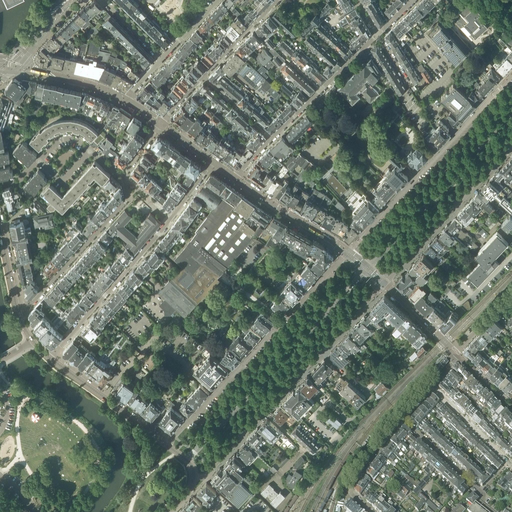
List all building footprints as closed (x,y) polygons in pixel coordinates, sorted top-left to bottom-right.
[(0,0),(0,9),(12,4),(18,1),(17,0),(0,0)] [(89,3),(99,13),(103,8),(98,3),(94,0),(93,0),(92,1),(91,0),(89,3)] [(127,0),(122,6),(126,10),(135,1),(133,0),(130,0),(127,0)] [(229,8),(230,9),(231,10),(238,3),(236,2),(234,0),(223,0),(222,1),(229,8)] [(256,0),(255,1),(264,10),(267,7),(261,1),(260,3),(257,0),(256,0)] [(338,5),(341,9),(343,7),(351,3),(349,0),(345,0),(340,3),(338,5)] [(365,5),(367,9),(374,5),(373,3),(376,1),(374,0),(373,0),(365,5)] [(402,6),(396,0),(394,2),(393,2),(392,2),(393,3),(399,9),(401,6),(402,6)] [(422,0),(421,1),(430,10),(432,8),(431,7),(435,3),(434,3),(431,0),(422,0)] [(484,20),(485,19),(474,7),(473,8),(466,0),(457,8),(459,9),(450,17),(472,40),(474,38),(475,38),(488,27),(485,24),(487,23),(484,20)] [(126,10),(130,14),(137,7),(139,5),(136,2),(135,1),(126,10)] [(220,4),(226,11),(229,8),(222,1),(220,4)] [(253,6),(261,14),(264,10),(255,1),(254,3),(257,6),(256,7),(254,5),(253,6)] [(416,6),(425,15),(430,10),(421,1),(419,3),(420,3),(416,6)] [(83,7),(93,17),(95,16),(98,19),(101,16),(99,13),(89,3),(87,5),(86,4),(83,7)] [(328,3),(324,7),(329,11),(331,8),(333,10),(334,9),(328,3)] [(343,7),(341,9),(342,11),(343,13),(346,12),(354,7),(351,3),(343,7)] [(367,9),(370,14),(380,8),(379,6),(377,3),(374,5),(367,9)] [(399,9),(393,3),(391,5),(390,4),(389,5),(395,12),(396,11),(396,12),(399,9)] [(216,8),(222,14),(224,12),(226,14),(228,13),(226,11),(220,4),(216,8)] [(252,11),(257,16),(258,17),(261,14),(253,6),(254,5),(253,4),(251,6),(254,9),(252,11)] [(395,12),(389,5),(388,6),(389,7),(387,9),(393,14),(395,12)] [(420,19),(420,18),(423,15),(424,16),(425,15),(416,6),(412,10),(415,13),(416,12),(418,15),(417,15),(420,19)] [(78,11),(88,21),(89,21),(91,18),(93,17),(83,7),(82,9),(81,8),(78,11)] [(130,14),(134,18),(142,11),(140,8),(139,9),(137,7),(130,14)] [(324,7),(321,11),(327,17),(330,13),(329,11),(324,7)] [(216,22),(216,21),(222,15),(222,14),(216,8),(210,15),(216,22)] [(248,13),(254,19),(257,16),(252,11),(251,10),(249,8),(246,12),(247,13),(248,13)] [(370,14),(373,18),(382,12),(380,8),(370,14)] [(393,14),(387,9),(386,8),(385,9),(386,10),(384,11),(386,14),(389,18),(393,14)] [(343,26),(346,24),(360,16),(360,15),(359,15),(355,9),(345,15),(339,19),(343,26)] [(408,13),(416,21),(417,19),(421,23),(423,21),(420,18),(420,19),(417,15),(418,15),(416,12),(415,13),(412,10),(408,13)] [(73,17),(85,29),(90,23),(88,21),(78,11),(77,12),(75,14),(74,14),(73,15),(73,16),(73,17)] [(134,18),(139,23),(146,16),(142,11),(134,18)] [(321,11),(317,15),(323,21),(326,18),(327,17),(321,11)] [(383,15),(385,14),(383,11),(382,12),(373,18),(376,22),(383,18),(384,17),(383,15)] [(235,14),(247,26),(248,25),(254,19),(248,13),(243,19),(241,17),(242,16),(238,12),(235,14)] [(273,21),(275,22),(280,16),(276,12),(272,17),(271,18),(272,19),(273,18),(274,19),(273,21)] [(408,13),(405,17),(417,30),(420,28),(417,23),(416,21),(408,13)] [(437,13),(437,14),(435,15),(427,23),(430,27),(431,27),(430,27),(432,25),(433,25),(435,23),(438,19),(439,19),(441,17),(437,13)] [(139,23),(143,27),(150,20),(151,18),(147,14),(146,16),(139,23)] [(234,19),(244,29),(247,26),(235,14),(234,15),(236,17),(234,19)] [(310,20),(311,21),(315,25),(317,24),(318,25),(320,23),(319,22),(320,22),(319,21),(320,20),(322,21),(323,21),(317,15),(316,14),(310,20)] [(207,18),(215,26),(216,25),(218,27),(219,26),(220,25),(218,23),(216,21),(216,22),(210,15),(207,18)] [(107,28),(108,27),(115,20),(110,16),(106,20),(104,21),(102,23),(107,28)] [(269,16),(264,22),(272,31),(271,31),(274,34),(280,28),(276,24),(275,23),(275,22),(273,21),(272,19),(271,18),(269,16)] [(275,22),(275,23),(276,24),(278,22),(279,24),(278,25),(279,26),(280,25),(284,21),(285,20),(280,16),(275,22)] [(350,24),(351,27),(362,20),(360,16),(346,24),(347,26),(350,24)] [(68,21),(77,31),(80,28),(85,33),(84,33),(86,34),(88,32),(85,29),(73,17),(71,19),(70,18),(69,18),(68,20),(68,21)] [(417,30),(405,17),(401,20),(409,29),(411,27),(416,32),(417,30)] [(216,29),(217,28),(215,26),(207,18),(204,21),(210,27),(212,26),(214,28),(214,27),(216,29)] [(383,18),(376,22),(378,27),(380,27),(385,22),(387,20),(386,18),(384,19),(383,18)] [(143,27),(147,31),(156,22),(153,19),(151,21),(150,20),(143,27)] [(233,25),(241,33),(244,29),(234,19),(230,23),(233,25)] [(108,27),(112,32),(119,24),(115,20),(108,27)] [(289,24),(285,20),(284,21),(280,25),(284,28),(282,29),(283,30),(284,29),(289,24)] [(355,26),(357,29),(365,24),(362,20),(351,27),(350,28),(351,29),(353,28),(355,26)] [(397,24),(410,38),(412,36),(407,31),(409,29),(401,20),(397,24)] [(63,26),(72,35),(77,31),(68,21),(66,23),(65,23),(63,24),(63,25),(64,25),(63,26)] [(156,22),(147,31),(149,33),(151,35),(159,27),(157,24),(158,23),(157,21),(156,22)] [(204,21),(202,24),(209,32),(212,29),(210,27),(204,21)] [(307,25),(311,29),(313,31),(314,29),(313,28),(315,25),(311,21),(307,25)] [(264,22),(259,27),(266,36),(271,31),(272,31),(264,22)] [(450,36),(438,23),(438,22),(427,32),(440,46),(439,46),(440,46),(441,45),(444,48),(442,49),(443,50),(443,49),(455,63),(466,53),(454,40),(454,39),(453,39),(450,36),(451,36),(450,36)] [(320,23),(318,25),(315,29),(318,32),(325,25),(323,23),(322,25),(320,23)] [(111,32),(116,37),(123,29),(124,29),(119,24),(112,32),(111,32)] [(202,24),(199,27),(205,33),(206,32),(209,34),(208,36),(209,37),(212,34),(209,32),(202,24)] [(293,28),(289,24),(284,29),(288,32),(286,33),(287,34),(289,33),(293,28)] [(362,31),(364,30),(367,28),(365,24),(357,29),(354,30),(355,32),(358,30),(359,33),(362,31)] [(399,38),(401,42),(403,44),(410,38),(397,24),(393,28),(397,35),(398,36),(399,38)] [(221,32),(217,28),(216,29),(216,30),(219,33),(230,44),(234,39),(226,32),(223,29),(220,25),(219,26),(223,31),(221,32)] [(226,32),(234,39),(241,33),(233,25),(227,31),(226,32)] [(303,29),(308,33),(309,34),(310,33),(309,32),(311,29),(307,25),(303,29)] [(325,25),(318,32),(321,34),(326,28),(324,27),(326,26),(325,25)] [(59,31),(67,39),(68,40),(72,35),(63,26),(61,28),(61,27),(60,27),(59,29),(59,30),(59,31)] [(101,34),(98,30),(97,29),(94,26),(89,32),(94,36),(97,34),(101,38),(103,36),(103,35),(101,34)] [(151,35),(155,39),(162,32),(160,29),(161,28),(160,26),(159,27),(151,35)] [(205,33),(199,27),(196,30),(203,37),(204,38),(205,39),(206,40),(207,39),(208,38),(204,34),(205,33)] [(263,35),(266,39),(267,38),(268,38),(266,36),(259,27),(255,30),(261,37),(263,35)] [(297,32),(293,28),(289,33),(292,36),(290,37),(291,38),(293,37),(297,32)] [(326,28),(321,34),(323,37),(330,29),(329,28),(328,30),(326,28)] [(364,31),(369,37),(372,35),(367,28),(364,30),(365,31),(365,32),(364,31)] [(397,35),(393,28),(385,35),(385,37),(387,41),(394,37),(393,35),(395,34),(396,36),(397,35)] [(126,31),(124,29),(123,29),(116,37),(115,38),(112,40),(114,42),(116,39),(119,42),(120,41),(127,33),(128,33),(127,32),(126,31)] [(305,37),(306,38),(307,37),(305,36),(308,33),(303,29),(300,33),(304,37),(305,37)] [(330,29),(323,37),(326,40),(333,32),(330,29)] [(193,33),(200,40),(202,41),(202,42),(204,40),(203,40),(205,39),(204,38),(203,37),(196,30),(193,33)] [(53,35),(63,44),(67,39),(59,31),(57,32),(56,32),(54,33),(54,34),(55,35),(54,35),(53,35)] [(155,39),(159,43),(166,36),(168,35),(164,31),(162,32),(155,39)] [(364,31),(360,35),(366,40),(369,37),(364,31)] [(249,37),(257,45),(259,47),(263,43),(261,41),(257,36),(253,32),(249,37)] [(333,32),(326,40),(329,42),(336,35),(333,32)] [(123,46),(124,45),(132,37),(128,33),(127,33),(120,41),(121,42),(120,43),(123,46)] [(190,36),(199,44),(202,47),(203,46),(200,43),(202,41),(200,40),(193,33),(190,36)] [(219,37),(217,39),(226,48),(230,44),(219,33),(217,35),(218,36),(219,37)] [(48,64),(62,67),(65,54),(56,52),(56,55),(53,54),(53,53),(53,52),(52,52),(57,47),(58,48),(60,46),(60,47),(61,46),(65,49),(66,50),(66,47),(63,44),(53,35),(42,46),(50,54),(48,64)] [(305,45),(307,44),(306,43),(312,37),(309,35),(307,37),(306,38),(305,39),(304,40),(303,40),(302,42),(305,45)] [(336,35),(329,42),(332,44),(337,38),(338,37),(336,35)] [(360,35),(357,37),(363,43),(366,40),(360,35)] [(166,36),(159,43),(164,48),(171,40),(168,37),(168,38),(166,36)] [(188,39),(186,41),(195,49),(199,44),(190,36),(188,39)] [(387,41),(389,44),(399,38),(398,36),(395,38),(394,37),(387,41)] [(127,50),(129,49),(136,41),(132,37),(124,45),(125,46),(125,47),(127,50)] [(249,37),(245,41),(253,49),(257,45),(249,37)] [(307,44),(309,46),(315,40),(312,37),(306,43),(307,44)] [(337,38),(332,44),(335,47),(340,41),(341,40),(338,37),(337,38)] [(347,38),(351,41),(358,48),(361,46),(355,40),(352,37),(350,40),(348,37),(347,38)] [(357,37),(355,40),(361,46),(363,43),(357,37)] [(215,42),(212,44),(221,53),(226,48),(217,39),(216,38),(213,41),(215,42)] [(269,50),(276,57),(279,54),(274,49),(276,47),(274,45),(268,38),(267,38),(266,39),(264,39),(264,40),(271,48),(269,50)] [(278,45),(281,48),(284,45),(289,39),(287,38),(284,41),(284,40),(283,40),(280,42),(278,45)] [(389,44),(392,48),(401,42),(399,38),(389,44)] [(81,72),(93,75),(99,51),(106,52),(110,54),(116,57),(117,55),(111,52),(111,53),(109,53),(109,52),(99,49),(101,42),(90,39),(88,42),(87,44),(86,48),(87,48),(81,72)] [(281,48),(284,50),(289,45),(292,42),(290,40),(289,39),(284,45),(281,48)] [(310,50),(311,49),(318,43),(315,40),(309,46),(308,48),(309,49),(310,50)] [(340,41),(335,47),(338,50),(343,44),(344,43),(341,40),(340,41)] [(132,54),(133,53),(140,46),(138,43),(136,41),(129,49),(130,50),(129,52),(132,54)] [(185,42),(183,45),(190,51),(192,49),(193,50),(195,49),(186,41),(185,42)] [(245,41),(240,45),(249,53),(253,49),(245,41)] [(351,41),(349,43),(350,44),(349,45),(355,51),(358,48),(351,41)] [(62,67),(69,69),(71,56),(74,45),(73,44),(70,42),(69,44),(66,47),(66,50),(65,54),(62,67)] [(284,50),(286,53),(294,45),(293,44),(293,43),(292,42),(289,45),(284,50)] [(392,48),(393,51),(403,45),(403,44),(401,42),(392,48)] [(314,52),(315,51),(321,45),(318,43),(311,49),(312,50),(312,51),(314,52)] [(211,46),(209,48),(218,56),(221,53),(212,44),(211,45),(211,46)] [(345,45),(343,44),(338,50),(341,53),(346,47),(347,45),(346,44),(345,45)] [(69,69),(75,70),(79,52),(80,46),(74,45),(71,56),(69,69)] [(180,47),(179,49),(187,57),(189,55),(188,54),(190,51),(183,45),(181,47),(180,47)] [(261,74),(263,76),(266,78),(267,77),(271,73),(267,70),(273,64),(270,60),(272,58),(264,49),(264,50),(263,51),(255,59),(249,53),(240,45),(236,49),(235,50),(236,52),(251,65),(256,69),(261,74)] [(286,53),(289,56),(294,50),(293,49),(296,47),(294,45),(286,53)] [(317,55),(324,48),(321,45),(315,51),(316,52),(315,53),(317,55)] [(341,53),(343,55),(349,49),(350,48),(347,45),(346,47),(341,53)] [(369,55),(370,57),(380,49),(378,45),(376,45),(367,53),(369,55)] [(393,51),(396,55),(405,48),(403,45),(393,51)] [(35,57),(36,58),(50,54),(42,46),(40,49),(37,52),(36,53),(36,54),(36,55),(35,55),(35,56),(35,57)] [(75,70),(81,72),(87,48),(86,48),(80,46),(79,52),(75,70)] [(133,53),(138,57),(145,50),(140,46),(133,53)] [(289,56),(293,59),(300,50),(297,47),(294,50),(289,56)] [(218,56),(209,48),(207,49),(206,51),(208,52),(215,59),(218,56)] [(319,58),(321,56),(326,50),(324,48),(317,55),(318,56),(318,57),(319,58)] [(349,49),(343,55),(347,59),(354,52),(350,48),(349,49)] [(405,48),(396,55),(397,57),(398,58),(404,53),(407,52),(407,51),(405,48)] [(501,50),(505,54),(507,56),(511,61),(511,50),(509,53),(503,48),(501,50)] [(178,51),(175,53),(183,60),(185,57),(186,58),(187,57),(179,49),(177,50),(178,51)] [(370,57),(371,58),(371,59),(374,56),(375,58),(382,52),(380,49),(370,57)] [(137,60),(140,63),(149,54),(145,50),(138,57),(137,58),(138,60),(137,60)] [(293,59),(296,62),(303,53),(300,50),(293,59)] [(321,56),(324,59),(329,53),(326,50),(321,56)] [(97,76),(99,77),(110,54),(106,52),(99,51),(93,75),(94,75),(97,76)] [(398,58),(400,61),(407,57),(405,55),(408,53),(407,51),(407,52),(404,53),(398,58)] [(208,52),(203,57),(211,64),(215,59),(208,52)] [(223,66),(222,67),(227,71),(227,72),(231,76),(232,75),(234,73),(235,72),(236,71),(241,75),(251,65),(236,52),(235,54),(234,54),(233,55),(233,56),(231,57),(229,58),(229,59),(229,60),(228,60),(227,61),(227,62),(225,63),(224,64),(223,65),(223,66)] [(382,52),(375,58),(372,60),(375,64),(378,62),(385,56),(382,52)] [(171,57),(180,65),(183,69),(185,67),(186,66),(187,64),(183,60),(175,53),(173,56),(171,57)] [(296,62),(299,64),(307,56),(306,56),(303,53),(296,62)] [(328,63),(327,65),(328,66),(335,58),(329,53),(324,59),(328,63)] [(41,63),(48,64),(50,54),(36,58),(36,59),(36,60),(37,61),(38,62),(39,62),(41,63)] [(99,77),(111,82),(122,60),(116,57),(110,54),(99,77)] [(149,54),(140,63),(145,68),(154,59),(149,54)] [(502,60),(501,62),(508,69),(511,65),(511,61),(507,56),(505,54),(503,56),(504,57),(502,59),(502,60)] [(203,58),(199,61),(207,68),(211,64),(203,57),(202,56),(202,57),(203,58)] [(299,64),(302,67),(309,59),(307,56),(299,64)] [(387,60),(385,56),(378,62),(380,65),(387,60)] [(407,57),(400,61),(402,64),(411,58),(410,56),(407,58),(407,57)] [(168,61),(175,68),(176,69),(180,65),(171,57),(170,59),(168,61)] [(279,70),(280,69),(283,66),(282,64),(279,61),(276,57),(273,60),(278,66),(273,70),(276,74),(278,72),(279,70)] [(328,66),(334,71),(335,71),(334,71),(341,65),(342,65),(342,64),(341,64),(338,61),(335,58),(328,66)] [(371,58),(366,63),(370,67),(371,66),(373,68),(372,69),(377,76),(381,72),(380,71),(377,67),(375,64),(372,60),(371,59),(371,58)] [(402,64),(404,68),(411,63),(410,62),(413,60),(412,58),(411,58),(402,64)] [(302,67),(305,70),(313,62),(309,59),(302,67)] [(111,82),(117,85),(127,64),(127,63),(125,61),(122,60),(111,82)] [(198,60),(193,65),(202,73),(207,68),(199,61),(198,60)] [(379,67),(377,67),(380,71),(389,64),(387,60),(380,65),(381,67),(379,68),(379,67)] [(508,69),(501,62),(500,63),(497,60),(493,64),(492,65),(503,75),(508,69)] [(165,64),(164,66),(172,73),(174,72),(173,71),(175,68),(168,61),(165,64)] [(280,69),(283,72),(289,66),(284,61),(284,62),(282,64),(283,66),(280,69)] [(305,70),(308,73),(316,64),(313,62),(305,70)] [(349,77),(350,77),(359,88),(361,90),(360,91),(369,100),(367,102),(369,103),(378,94),(381,91),(380,89),(381,89),(376,84),(375,85),(374,84),(373,85),(370,81),(368,83),(367,83),(366,85),(364,83),(369,78),(373,82),(378,76),(377,76),(372,69),(370,67),(366,63),(365,63),(354,73),(354,72),(349,77)] [(127,64),(117,85),(119,86),(126,89),(128,87),(130,85),(132,83),(137,77),(140,74),(127,64)] [(187,69),(188,70),(197,78),(202,73),(193,65),(193,64),(188,68),(187,69)] [(308,73),(311,76),(319,67),(316,64),(308,73)] [(322,70),(325,73),(329,77),(329,76),(334,71),(334,72),(334,71),(328,66),(327,65),(327,64),(322,70)] [(380,71),(381,72),(382,75),(385,73),(392,67),(389,64),(380,71)] [(425,70),(421,64),(416,67),(417,68),(419,72),(421,75),(423,78),(420,80),(423,85),(427,82),(427,83),(432,80),(425,69),(425,70)] [(227,71),(222,67),(221,66),(220,65),(216,69),(224,76),(225,75),(226,74),(227,72),(227,71)] [(251,65),(241,75),(246,80),(256,69),(251,65)] [(406,71),(408,74),(417,68),(416,67),(415,65),(413,67),(406,71)] [(162,67),(160,70),(167,77),(170,74),(171,75),(172,73),(164,66),(162,67)] [(281,75),(284,77),(292,69),(289,66),(283,72),(281,75)] [(311,76),(314,78),(320,72),(318,70),(320,68),(319,67),(311,76)] [(392,67),(385,73),(386,75),(383,77),(385,79),(394,71),(392,67)] [(408,74),(410,78),(419,72),(417,68),(408,74)] [(490,70),(487,74),(496,82),(497,82),(499,79),(501,77),(498,75),(499,75),(491,68),(489,70),(490,70)] [(186,74),(184,76),(192,84),(197,78),(188,70),(187,69),(184,72),(186,74)] [(216,69),(213,73),(220,80),(224,76),(216,69)] [(256,69),(246,80),(251,84),(261,74),(256,69)] [(292,69),(284,77),(287,80),(295,72),(292,69)] [(158,72),(156,74),(165,82),(166,80),(168,78),(167,77),(160,70),(158,72)] [(314,78),(317,81),(325,73),(322,70),(320,72),(314,78)] [(394,71),(385,79),(386,80),(388,78),(389,80),(397,75),(394,71)] [(480,76),(483,79),(492,87),(496,82),(487,74),(484,71),(480,76)] [(295,72),(287,80),(289,82),(290,80),(291,81),(291,80),(293,81),(298,75),(295,72)] [(410,78),(412,81),(419,77),(418,75),(420,74),(420,75),(421,75),(419,72),(410,78)] [(211,79),(216,84),(220,80),(213,73),(209,77),(211,79)] [(325,73),(317,81),(321,84),(321,85),(321,84),(324,82),(325,81),(327,78),(329,77),(325,73)] [(152,79),(154,81),(158,85),(159,86),(161,84),(162,85),(164,82),(165,82),(156,74),(153,77),(152,79)] [(261,74),(251,84),(256,88),(257,88),(259,86),(263,81),(261,79),(263,76),(261,74)] [(216,84),(219,87),(228,78),(225,75),(224,76),(220,80),(216,84)] [(298,75),(293,81),(296,84),(302,78),(298,75)] [(389,80),(387,82),(390,86),(392,84),(399,79),(397,75),(389,80)] [(414,84),(420,80),(423,78),(421,75),(420,75),(420,76),(421,77),(419,78),(419,77),(412,81),(414,84)] [(184,76),(180,80),(188,88),(188,87),(189,86),(189,87),(189,86),(190,85),(191,85),(192,84),(184,76)] [(266,78),(263,76),(261,79),(263,81),(259,86),(257,89),(259,90),(260,89),(263,92),(262,93),(263,94),(265,92),(267,90),(275,97),(273,99),(275,100),(279,96),(280,95),(282,93),(272,84),(269,81),(266,78)] [(355,92),(359,88),(350,77),(339,88),(344,93),(342,95),(345,98),(347,96),(353,102),(358,96),(355,92)] [(219,87),(222,89),(230,80),(228,78),(219,87)] [(294,86),(295,87),(297,85),(299,87),(305,81),(302,78),(296,84),(294,86)] [(12,80),(10,82),(24,94),(26,91),(30,94),(31,94),(34,93),(36,83),(29,81),(23,80),(23,81),(22,82),(19,82),(16,79),(15,79),(12,79),(12,80)] [(179,79),(175,83),(184,92),(185,91),(186,90),(186,89),(187,89),(188,88),(180,80),(179,79)] [(399,79),(392,84),(394,88),(402,83),(399,79)] [(483,79),(478,83),(487,92),(492,87),(483,79)] [(234,83),(230,80),(222,89),(226,92),(234,83)] [(307,98),(303,95),(302,93),(295,87),(294,86),(292,84),(289,82),(287,80),(284,83),(283,83),(283,84),(284,85),(303,102),(304,101),(305,101),(307,99),(306,99),(307,98)] [(142,99),(144,100),(154,89),(158,85),(154,81),(152,83),(149,81),(144,87),(141,91),(138,94),(137,94),(137,97),(138,97),(139,97),(142,99)] [(168,85),(180,96),(181,95),(182,94),(184,92),(175,83),(172,81),(170,83),(173,86),(171,88),(168,85)] [(302,90),(308,84),(305,81),(299,87),(302,90)] [(9,98),(19,104),(24,97),(22,96),(24,94),(10,82),(9,84),(7,86),(6,88),(5,88),(6,88),(5,89),(6,91),(6,92),(12,96),(11,99),(9,98)] [(35,116),(39,112),(45,84),(38,83),(38,84),(35,98),(35,101),(34,104),(32,113),(35,116)] [(203,94),(204,93),(208,88),(203,83),(198,89),(203,94)] [(226,92),(229,95),(234,88),(237,85),(234,83),(226,92)] [(402,83),(394,88),(392,89),(395,93),(404,87),(402,83)] [(487,92),(478,83),(474,89),(481,98),(482,97),(483,97),(485,95),(485,94),(487,92)] [(47,105),(48,103),(51,86),(46,85),(45,84),(39,112),(44,107),(47,105)] [(294,98),(291,101),(298,107),(303,102),(284,85),(283,84),(280,87),(293,98),(294,98)] [(303,95),(307,98),(314,91),(314,89),(308,84),(302,90),(303,91),(302,93),(303,95)] [(440,99),(452,109),(462,119),(476,104),(467,96),(457,87),(454,84),(447,91),(447,90),(446,91),(446,92),(440,99)] [(164,89),(169,94),(176,100),(180,96),(168,85),(165,88),(164,89)] [(229,95),(231,97),(240,88),(237,85),(234,88),(229,95)] [(52,103),(54,103),(57,87),(56,87),(51,86),(48,103),(52,104),(52,103)] [(338,90),(337,90),(334,86),(325,94),(329,98),(332,95),(333,96),(335,93),(337,90),(338,90)] [(54,103),(60,105),(64,88),(59,87),(57,87),(54,103)] [(240,88),(231,97),(235,100),(240,93),(242,91),(240,90),(241,89),(241,88),(240,87),(240,88)] [(404,87),(395,93),(396,95),(398,94),(399,96),(406,90),(404,87)] [(59,108),(65,109),(69,90),(64,88),(60,105),(59,108)] [(144,100),(150,104),(162,91),(159,88),(156,91),(154,89),(144,100)] [(470,93),(467,96),(476,104),(481,99),(469,88),(467,91),(470,93)] [(150,104),(155,108),(169,94),(164,89),(162,91),(150,104)] [(192,95),(200,102),(203,98),(202,97),(203,96),(202,95),(203,94),(198,89),(192,95)] [(65,109),(72,111),(76,91),(72,90),(71,90),(69,90),(65,109)] [(72,111),(76,112),(79,105),(82,93),(81,92),(80,92),(76,91),(72,111)] [(209,97),(210,99),(215,93),(211,91),(207,96),(204,99),(207,101),(208,100),(207,99),(209,97)] [(81,113),(90,94),(86,93),(85,93),(79,105),(76,112),(81,113)] [(209,103),(210,104),(211,103),(211,104),(218,96),(215,93),(210,99),(212,100),(209,103)] [(237,103),(238,103),(243,97),(245,94),(244,93),(242,95),(240,93),(235,100),(237,103)] [(238,103),(240,105),(248,97),(247,96),(248,95),(246,93),(245,94),(243,97),(238,103)] [(91,109),(96,97),(90,94),(81,113),(87,116),(91,109)] [(169,94),(155,108),(156,108),(158,109),(158,110),(159,110),(160,110),(160,111),(162,112),(163,112),(163,113),(164,113),(164,112),(165,112),(167,110),(167,109),(169,107),(170,107),(170,106),(172,105),(172,104),(173,104),(175,101),(176,100),(176,101),(176,100),(169,94)] [(0,102),(14,107),(15,107),(16,107),(19,104),(9,98),(4,95),(3,96),(2,96),(1,99),(0,99),(0,102)] [(197,108),(201,111),(201,110),(203,108),(200,106),(202,104),(200,102),(192,95),(190,98),(188,100),(191,104),(193,102),(196,105),(196,106),(196,107),(197,108)] [(215,107),(217,104),(221,99),(218,96),(211,104),(211,103),(210,104),(209,105),(210,106),(212,104),(215,107)] [(243,108),(249,102),(247,101),(251,97),(249,96),(248,97),(240,105),(243,108)] [(91,117),(92,115),(100,99),(96,97),(91,109),(88,115),(91,117)] [(243,108),(246,110),(252,105),(250,103),(255,99),(253,97),(249,102),(243,108)] [(320,107),(325,101),(321,98),(316,104),(320,107)] [(92,115),(95,117),(103,101),(100,99),(92,115)] [(216,108),(218,110),(225,102),(221,99),(217,104),(215,107),(216,108)] [(196,116),(197,116),(201,111),(197,108),(196,107),(196,106),(196,105),(193,102),(191,104),(188,100),(187,100),(187,101),(186,101),(184,104),(187,107),(191,111),(193,112),(194,113),(195,114),(194,115),(196,116)] [(94,119),(98,120),(107,102),(103,101),(95,117),(94,119)] [(248,112),(249,113),(258,102),(257,101),(253,105),(252,105),(246,110),(248,112)] [(287,101),(286,102),(292,109),(291,109),(293,112),(298,107),(291,101),(289,103),(287,101)] [(0,109),(11,113),(12,110),(13,110),(14,107),(0,102),(0,109)] [(102,122),(102,121),(110,104),(107,102),(98,120),(102,122)] [(214,114),(217,117),(218,116),(217,115),(219,112),(222,109),(223,110),(228,105),(225,102),(218,110),(214,114)] [(249,113),(252,115),(257,109),(256,108),(260,104),(258,102),(249,113)] [(283,106),(284,108),(288,112),(287,113),(290,115),(293,112),(291,109),(292,109),(286,102),(284,104),(284,105),(283,106)] [(104,122),(108,117),(114,106),(110,104),(102,121),(104,122)] [(173,120),(175,121),(184,111),(187,107),(184,104),(182,106),(181,107),(179,110),(178,110),(178,111),(176,113),(175,113),(175,114),(172,117),(172,118),(171,118),(171,119),(172,119),(172,120),(173,120)] [(270,110),(276,116),(282,122),(284,121),(277,114),(275,112),(276,112),(268,104),(266,106),(270,110)] [(397,112),(400,107),(395,104),(392,109),(397,112)] [(228,105),(223,110),(223,111),(224,112),(223,113),(224,113),(222,115),(223,116),(226,114),(232,108),(228,105)] [(105,125),(110,119),(120,108),(119,108),(114,106),(108,117),(104,122),(103,123),(105,125)] [(280,108),(279,109),(285,115),(284,116),(286,119),(290,115),(287,113),(288,112),(284,108),(283,106),(281,108),(280,108)] [(178,124),(179,124),(187,115),(190,112),(191,111),(187,107),(184,111),(175,121),(175,122),(179,124),(178,124)] [(254,117),(262,109),(260,107),(258,110),(257,109),(252,115),(254,117)] [(105,125),(102,129),(106,133),(107,133),(111,129),(119,116),(120,116),(123,111),(123,110),(121,109),(120,108),(110,119),(105,125)] [(201,140),(220,120),(217,117),(214,114),(207,108),(205,111),(205,110),(202,114),(204,116),(205,117),(207,119),(206,120),(194,135),(201,140)] [(232,108),(226,114),(227,115),(225,117),(227,118),(234,110),(232,108)] [(254,117),(257,119),(262,113),(265,111),(262,108),(262,109),(254,117)] [(14,114),(11,113),(0,109),(0,116),(9,119),(12,120),(14,114)] [(186,130),(190,132),(200,120),(204,116),(202,114),(205,110),(203,109),(201,111),(197,116),(198,117),(186,130)] [(279,113),(277,114),(284,121),(286,119),(284,116),(285,115),(279,109),(277,111),(279,113)] [(462,119),(452,109),(449,113),(446,111),(445,112),(445,113),(446,115),(450,118),(449,119),(456,126),(461,120),(462,119)] [(227,118),(230,121),(232,119),(237,113),(234,110),(227,118)] [(119,116),(111,129),(110,131),(113,133),(123,118),(123,119),(127,113),(126,113),(126,112),(125,111),(124,111),(123,111),(120,116),(119,116)] [(179,124),(183,127),(189,119),(193,115),(194,113),(193,112),(191,111),(190,112),(187,115),(179,124)] [(259,122),(267,113),(268,112),(267,112),(266,113),(265,112),(263,114),(262,113),(257,119),(259,121),(259,122)] [(66,132),(70,132),(71,118),(64,118),(61,118),(60,113),(58,113),(52,115),(59,133),(64,131),(66,132)] [(123,118),(113,133),(115,134),(116,133),(117,134),(120,132),(129,119),(131,116),(130,115),(128,114),(127,113),(123,119),(123,118)] [(183,127),(186,130),(198,117),(197,116),(196,116),(194,115),(195,114),(194,113),(193,115),(189,119),(183,127)] [(232,119),(230,121),(231,122),(233,120),(234,121),(240,115),(238,113),(237,113),(232,119)] [(259,122),(262,124),(267,118),(266,117),(269,114),(267,113),(259,122)] [(54,135),(59,133),(52,115),(46,118),(44,119),(47,124),(45,125),(40,130),(50,140),(53,138),(54,135)] [(234,127),(242,118),(240,115),(234,121),(235,122),(231,127),(233,128),(234,127)] [(307,115),(302,119),(310,127),(314,123),(307,115)] [(0,123),(7,125),(8,126),(9,123),(8,123),(9,119),(0,116),(0,123)] [(270,117),(271,119),(279,126),(282,122),(276,116),(275,118),(272,116),(271,117),(270,117)] [(127,127),(133,131),(135,133),(135,132),(138,128),(138,127),(141,123),(141,122),(137,120),(138,120),(136,119),(134,118),(133,117),(133,118),(132,119),(127,127)] [(264,126),(268,123),(271,119),(270,117),(268,119),(267,118),(262,124),(264,126)] [(77,134),(80,135),(88,123),(81,120),(78,119),(71,118),(70,132),(74,133),(75,132),(77,132),(76,134),(77,134)] [(190,132),(194,135),(206,120),(204,118),(202,121),(200,120),(190,132)] [(238,125),(239,126),(245,120),(243,118),(242,118),(234,127),(233,128),(232,129),(231,130),(233,131),(234,130),(238,125)] [(271,119),(268,123),(275,129),(279,126),(271,119)] [(302,119),(298,123),(306,131),(310,127),(302,119)] [(201,140),(207,145),(217,132),(224,124),(220,120),(201,140)] [(239,129),(240,130),(247,122),(245,120),(239,126),(240,127),(239,129)] [(436,130),(446,139),(446,140),(446,139),(450,135),(446,131),(449,129),(440,121),(438,123),(438,124),(440,125),(436,130)] [(239,131),(242,133),(250,124),(248,123),(248,122),(247,122),(240,130),(239,131)] [(89,142),(89,143),(91,141),(99,132),(94,127),(88,123),(80,135),(84,138),(85,137),(87,138),(86,140),(89,140),(90,141),(89,142)] [(268,123),(264,126),(266,127),(266,128),(272,133),(275,129),(268,123)] [(298,123),(294,127),(302,135),(306,131),(298,123)] [(244,136),(245,135),(252,127),(250,124),(242,133),(243,134),(244,136)] [(252,127),(245,135),(247,136),(249,134),(250,135),(255,129),(253,127),(252,127)] [(294,127),(290,131),(297,139),(302,135),(294,127)] [(438,148),(442,144),(442,143),(446,139),(436,130),(435,130),(434,129),(433,128),(429,132),(430,133),(426,137),(425,138),(429,144),(431,142),(437,148),(438,148)] [(91,141),(96,145),(109,157),(113,151),(114,150),(117,146),(113,143),(107,138),(104,136),(106,133),(102,129),(99,132),(91,141)] [(213,149),(218,153),(232,135),(233,133),(230,131),(228,129),(225,132),(228,134),(226,137),(224,134),(219,139),(212,148),(212,149),(213,149)] [(249,138),(251,139),(252,139),(254,136),(258,132),(255,129),(250,135),(251,136),(249,138)] [(41,150),(50,140),(40,130),(30,141),(41,150)] [(129,134),(128,135),(141,143),(144,139),(135,133),(133,131),(131,133),(130,134),(129,134)] [(297,139),(290,131),(286,135),(293,143),(297,139)] [(121,136),(126,140),(137,148),(141,143),(128,135),(124,132),(121,136)] [(207,145),(212,148),(219,139),(216,137),(219,134),(217,132),(207,145)] [(258,132),(254,136),(262,142),(263,141),(265,139),(266,138),(260,133),(258,132)] [(223,157),(232,146),(232,145),(234,143),(231,140),(234,137),(232,135),(218,153),(223,156),(223,157)] [(251,139),(250,140),(257,147),(262,142),(254,136),(252,139),(251,139)] [(278,140),(289,152),(294,147),(290,144),(286,141),(284,138),(282,137),(283,137),(282,137),(282,136),(278,140)] [(153,146),(153,147),(157,149),(164,140),(160,137),(157,137),(155,140),(152,145),(153,146)] [(126,140),(125,142),(121,139),(120,138),(118,141),(119,142),(134,152),(137,148),(126,140)] [(226,160),(228,161),(228,160),(239,147),(242,143),(237,139),(234,143),(232,145),(235,147),(234,148),(232,146),(223,157),(227,159),(226,160)] [(246,144),(248,146),(253,151),(257,147),(250,140),(248,139),(246,141),(248,142),(246,144)] [(157,149),(157,150),(159,151),(159,150),(163,153),(169,144),(169,143),(169,144),(164,140),(157,149)] [(274,144),(285,155),(289,152),(278,140),(274,144)] [(32,151),(28,147),(27,146),(27,145),(23,141),(20,145),(19,144),(13,150),(17,154),(25,161),(29,164),(35,158),(34,157),(37,154),(33,150),(32,151)] [(124,148),(122,150),(131,156),(134,152),(119,142),(118,144),(121,146),(122,146),(122,147),(124,148)] [(163,153),(168,157),(175,148),(174,148),(175,148),(174,148),(169,144),(163,153)] [(274,153),(281,160),(285,155),(274,144),(270,148),(275,152),(274,153)] [(150,159),(156,151),(157,150),(157,149),(153,147),(152,148),(151,146),(147,152),(145,155),(144,155),(150,159)] [(248,146),(244,151),(241,153),(232,163),(233,164),(237,167),(237,168),(239,167),(244,160),(248,156),(253,151),(248,146)] [(241,149),(239,147),(228,160),(228,161),(230,161),(230,162),(232,163),(241,153),(239,152),(241,149)] [(414,164),(417,166),(418,167),(423,161),(424,160),(425,161),(426,161),(427,160),(427,158),(428,157),(422,152),(421,151),(422,150),(422,149),(420,147),(419,147),(418,148),(416,147),(413,151),(411,149),(409,152),(408,150),(406,151),(405,152),(405,154),(406,155),(410,160),(409,160),(411,162),(410,162),(412,164),(412,163),(414,165),(414,164)] [(165,166),(168,168),(180,152),(175,148),(168,157),(171,159),(169,163),(168,162),(165,166)] [(267,151),(276,159),(277,160),(281,163),(282,161),(281,160),(274,153),(275,152),(270,148),(267,151)] [(3,149),(0,150),(0,162),(10,160),(8,151),(4,152),(4,151),(3,151),(3,149)] [(114,150),(113,151),(128,161),(128,160),(129,160),(128,160),(131,156),(122,150),(121,149),(119,152),(118,151),(117,153),(114,150)] [(330,158),(334,163),(342,155),(338,150),(330,158)] [(113,151),(109,157),(123,167),(125,165),(126,165),(127,163),(127,162),(128,161),(113,151)] [(267,151),(263,154),(273,163),(276,159),(267,151)] [(166,171),(172,175),(185,156),(180,152),(168,168),(166,171)] [(385,178),(383,179),(395,190),(396,189),(397,189),(401,185),(403,185),(404,183),(404,182),(407,178),(408,178),(408,177),(405,175),(410,169),(400,160),(400,159),(392,152),(388,156),(393,161),(392,163),(394,165),(391,169),(390,167),(389,168),(386,170),(386,172),(387,173),(383,177),(385,178)] [(262,156),(259,158),(268,166),(269,164),(271,165),(273,163),(263,154),(261,156),(262,156)] [(295,176),(295,177),(301,182),(309,172),(314,165),(314,164),(299,154),(297,157),(296,157),(292,161),(289,159),(286,162),(286,165),(292,170),(293,170),(298,163),(304,168),(298,176),(293,173),(292,174),(295,176)] [(511,154),(511,156),(511,157),(499,170),(498,169),(496,171),(494,174),(495,175),(489,181),(500,190),(503,187),(497,181),(498,179),(499,180),(502,177),(504,175),(505,176),(504,177),(505,179),(507,181),(509,181),(511,178),(511,154)] [(142,159),(139,162),(149,169),(151,166),(153,168),(155,165),(144,157),(144,156),(142,158),(142,159)] [(177,179),(183,171),(190,160),(185,156),(172,175),(177,179)] [(268,166),(259,158),(258,160),(257,161),(255,162),(256,162),(255,162),(260,167),(265,171),(267,173),(269,176),(270,176),(273,174),(270,169),(269,170),(266,168),(268,166)] [(188,174),(189,172),(196,163),(194,162),(191,160),(191,159),(190,160),(183,171),(188,174)] [(84,172),(81,175),(92,185),(96,180),(97,180),(92,175),(101,166),(95,161),(92,164),(91,165),(84,172)] [(134,168),(135,168),(141,173),(144,169),(147,171),(149,169),(139,162),(134,168)] [(251,177),(260,167),(255,162),(251,168),(248,172),(248,173),(247,173),(248,175),(251,177)] [(196,163),(189,172),(195,177),(195,176),(198,172),(199,172),(199,171),(200,169),(201,169),(200,167),(200,166),(198,165),(196,163)] [(324,165),(320,170),(315,175),(319,179),(329,169),(324,165)] [(0,176),(1,179),(9,177),(9,176),(13,175),(12,169),(10,170),(9,166),(0,167),(0,176)] [(104,169),(101,166),(92,175),(97,180),(96,180),(101,185),(110,175),(106,172),(107,171),(104,168),(104,169)] [(266,188),(276,174),(281,168),(279,166),(273,174),(270,176),(269,176),(262,185),(263,186),(266,188)] [(269,190),(272,192),(286,172),(288,170),(284,166),(283,166),(281,168),(276,174),(266,188),(269,190)] [(251,177),(257,182),(261,177),(265,171),(260,167),(251,177)] [(138,180),(138,181),(144,175),(141,173),(135,168),(131,174),(138,180)] [(24,185),(31,191),(31,190),(35,193),(38,189),(38,188),(42,184),(43,183),(44,183),(47,179),(44,176),(45,175),(38,169),(35,173),(27,181),(28,181),(24,185)] [(189,172),(188,174),(182,183),(187,187),(195,177),(189,172)] [(275,194),(289,175),(286,172),(272,192),(273,192),(275,194)] [(257,182),(262,185),(269,176),(267,173),(263,179),(261,177),(257,182)] [(279,197),(284,191),(287,186),(290,182),(295,177),(295,176),(292,174),(291,173),(289,175),(275,194),(276,194),(279,196),(279,197)] [(144,186),(152,177),(149,174),(148,176),(145,174),(144,175),(138,181),(144,186)] [(210,174),(197,193),(205,198),(219,179),(213,174),(210,174)] [(81,175),(71,186),(82,196),(92,185),(81,175)] [(109,187),(113,191),(114,192),(120,185),(117,182),(112,176),(111,178),(110,177),(104,183),(105,184),(103,185),(101,188),(105,191),(109,187)] [(147,189),(149,191),(157,183),(159,181),(154,176),(152,177),(144,186),(147,189)] [(166,182),(174,188),(183,194),(184,192),(186,189),(187,188),(182,184),(181,184),(171,176),(169,178),(166,182)] [(313,176),(307,183),(313,186),(317,179),(313,176)] [(379,208),(372,201),(368,197),(368,198),(365,195),(359,189),(346,203),(341,197),(347,191),(332,176),(324,185),(348,210),(353,214),(352,214),(358,219),(357,219),(363,225),(364,225),(366,221),(367,221),(370,217),(371,219),(375,215),(373,214),(379,208)] [(226,183),(219,179),(205,198),(211,203),(226,183)] [(383,179),(375,188),(387,200),(387,199),(395,190),(383,179)] [(482,189),(485,192),(491,198),(494,194),(500,200),(499,201),(511,213),(511,202),(503,195),(501,198),(497,195),(501,191),(500,190),(489,181),(486,184),(485,185),(482,189)] [(151,193),(154,196),(158,193),(162,188),(163,187),(160,184),(159,185),(157,183),(149,191),(151,193)] [(215,206),(212,211),(198,227),(195,231),(196,232),(196,233),(206,241),(236,203),(234,201),(233,202),(228,198),(228,197),(227,196),(233,189),(227,185),(226,183),(211,203),(215,206)] [(40,195),(50,204),(60,193),(50,184),(40,195)] [(120,185),(114,192),(122,198),(121,198),(123,197),(123,196),(123,195),(123,194),(122,193),(122,192),(122,190),(122,189),(121,188),(121,187),(121,186),(121,185),(120,185)] [(373,200),(372,201),(379,208),(380,207),(387,200),(375,188),(372,185),(369,188),(376,196),(372,200),(373,200)] [(4,194),(6,200),(11,199),(11,196),(13,196),(14,198),(17,196),(20,194),(12,186),(3,190),(4,194)] [(71,186),(63,196),(62,196),(70,203),(73,206),(82,196),(71,186)] [(284,200),(287,202),(295,191),(292,189),(291,190),(292,191),(291,191),(289,190),(291,188),(287,186),(284,191),(279,197),(281,198),(282,198),(285,200),(284,200)] [(293,206),(300,209),(309,193),(305,191),(307,187),(305,186),(303,188),(303,189),(300,194),(293,206)] [(295,191),(287,202),(293,206),(300,194),(303,189),(298,187),(295,191)] [(300,209),(307,213),(319,191),(312,187),(309,193),(300,209)] [(174,188),(170,193),(179,199),(181,196),(183,194),(174,188)] [(242,195),(233,189),(227,196),(228,197),(228,198),(233,202),(234,201),(236,203),(242,196),(242,195)] [(485,193),(485,192),(482,189),(480,191),(479,191),(477,192),(476,193),(475,196),(473,198),(480,204),(481,204),(489,212),(492,214),(495,210),(488,203),(490,201),(489,201),(491,199),(485,193)] [(109,194),(112,197),(118,202),(122,198),(114,192),(113,191),(111,193),(111,192),(109,194)] [(319,191),(307,213),(313,217),(325,194),(319,191)] [(160,194),(166,199),(175,205),(176,203),(178,200),(179,199),(170,193),(168,192),(166,196),(163,194),(162,195),(161,194),(160,194)] [(60,193),(50,204),(46,208),(50,212),(54,211),(55,209),(61,214),(70,203),(62,196),(63,196),(60,193)] [(154,196),(163,203),(166,199),(160,194),(158,193),(154,196)] [(194,197),(206,206),(212,211),(215,206),(211,203),(205,198),(197,193),(194,197)] [(313,217),(320,221),(328,207),(330,203),(330,202),(332,200),(326,195),(325,194),(313,217)] [(11,199),(6,200),(5,200),(6,204),(7,206),(8,210),(16,208),(21,207),(19,201),(18,202),(17,196),(14,198),(13,196),(11,196),(11,199)] [(206,241),(196,233),(184,249),(175,259),(183,267),(171,279),(169,281),(162,289),(158,293),(165,299),(159,305),(164,310),(164,315),(171,315),(174,311),(174,312),(168,318),(170,320),(178,311),(182,315),(185,317),(204,296),(206,297),(220,281),(217,278),(220,275),(223,272),(227,267),(227,268),(250,242),(254,237),(251,235),(253,233),(255,230),(252,227),(244,221),(255,205),(255,204),(251,202),(242,196),(236,203),(206,241)] [(340,210),(342,212),(345,208),(334,196),(332,200),(330,202),(332,204),(334,202),(340,209),(340,210)] [(108,198),(107,200),(114,207),(118,202),(118,203),(118,202),(112,197),(109,199),(108,198)] [(194,197),(190,203),(198,209),(201,205),(205,208),(206,206),(194,197)] [(29,205),(30,205),(32,208),(35,212),(35,211),(38,214),(46,213),(49,212),(36,199),(35,200),(35,201),(33,202),(29,205)] [(166,199),(163,203),(168,208),(170,210),(171,210),(174,206),(174,205),(175,205),(166,199)] [(465,207),(474,215),(481,207),(473,199),(472,199),(465,207)] [(103,201),(101,203),(110,211),(114,207),(107,200),(105,202),(103,201)] [(99,206),(100,207),(107,213),(108,213),(110,211),(101,203),(99,206)] [(185,208),(195,215),(197,217),(199,214),(197,213),(200,210),(198,209),(190,203),(185,208)] [(258,207),(255,205),(244,221),(252,227),(256,221),(263,210),(262,210),(260,208),(258,207)] [(100,207),(96,211),(104,218),(105,217),(105,216),(107,214),(107,215),(107,213),(100,207)] [(320,221),(332,227),(338,216),(337,216),(338,214),(332,209),(328,207),(320,221)] [(474,215),(465,207),(462,210),(462,211),(461,211),(460,212),(458,215),(457,215),(457,216),(458,216),(468,225),(476,216),(474,215)] [(185,208),(181,214),(190,221),(195,215),(185,208)] [(114,236),(116,238),(118,235),(122,239),(123,238),(128,242),(126,245),(122,242),(121,243),(123,244),(127,248),(134,254),(138,250),(139,249),(139,248),(139,247),(139,248),(139,247),(142,244),(145,241),(147,238),(148,238),(150,235),(153,232),(155,229),(156,229),(158,226),(159,226),(158,226),(161,223),(150,213),(148,216),(146,214),(143,218),(145,220),(149,223),(137,237),(137,236),(135,235),(135,234),(135,235),(135,234),(133,233),(131,232),(132,232),(131,231),(130,230),(129,230),(128,229),(128,228),(126,227),(124,225),(125,225),(124,225),(127,222),(129,219),(130,219),(132,216),(125,210),(116,220),(111,225),(111,224),(110,225),(109,227),(107,229),(106,230),(114,236)] [(259,224),(267,213),(263,211),(263,210),(256,221),(259,224)] [(96,211),(92,215),(100,222),(101,221),(101,220),(102,219),(103,218),(104,218),(96,211)] [(78,220),(74,217),(73,216),(70,213),(68,215),(72,219),(75,222),(74,223),(71,226),(74,229),(76,231),(84,239),(88,235),(82,229),(81,228),(83,226),(82,225),(80,223),(78,221),(78,220)] [(253,233),(257,236),(265,226),(266,227),(269,222),(268,221),(271,217),(272,216),(271,216),(269,214),(267,213),(259,224),(255,230),(253,233)] [(14,238),(26,235),(26,234),(31,233),(30,227),(28,228),(27,223),(28,223),(28,222),(29,222),(29,221),(28,220),(28,219),(27,219),(26,219),(23,220),(28,219),(33,218),(35,227),(44,225),(45,229),(55,227),(52,214),(38,217),(37,214),(31,216),(26,217),(18,218),(18,220),(15,220),(14,220),(15,222),(11,223),(11,224),(12,232),(13,232),(13,235),(13,236),(14,237),(14,238)] [(88,218),(90,220),(96,226),(100,222),(92,215),(91,214),(86,215),(86,218),(88,218)] [(181,214),(177,219),(186,226),(187,225),(188,226),(191,222),(190,221),(181,214)] [(350,223),(352,225),(358,230),(363,225),(356,219),(354,218),(351,215),(351,216),(354,219),(350,223)] [(508,229),(511,224),(511,217),(510,215),(502,224),(508,229)] [(332,227),(338,231),(344,221),(343,220),(343,219),(338,216),(332,227)] [(490,217),(485,223),(489,227),(495,221),(490,217)] [(272,234),(273,234),(281,222),(281,221),(280,221),(277,220),(274,218),(267,227),(266,228),(261,235),(264,237),(266,234),(267,234),(269,232),(270,232),(273,233),(272,234)] [(177,219),(173,226),(182,234),(184,231),(183,230),(186,226),(177,219)] [(469,248),(473,252),(478,246),(472,240),(472,237),(467,233),(464,233),(460,229),(462,227),(462,226),(454,219),(449,224),(447,225),(445,226),(445,228),(457,239),(467,249),(469,248)] [(90,220),(86,225),(92,230),(96,226),(90,220)] [(339,231),(342,234),(343,232),(348,223),(344,221),(338,231),(339,231)] [(481,221),(473,229),(475,231),(481,224),(482,225),(483,223),(481,221)] [(265,245),(273,250),(281,237),(284,232),(288,225),(286,224),(286,225),(281,222),(273,234),(265,245)] [(343,232),(342,234),(344,236),(349,241),(358,230),(352,225),(351,226),(348,223),(343,232)] [(86,225),(82,229),(88,235),(92,230),(86,225)] [(287,249),(288,250),(296,235),(298,231),(288,225),(284,232),(281,237),(273,250),(281,256),(287,249)] [(173,226),(169,230),(177,238),(183,243),(187,239),(182,234),(173,226)] [(442,231),(439,235),(450,245),(453,248),(454,247),(453,245),(454,243),(457,239),(445,228),(445,229),(444,228),(442,231)] [(70,230),(68,233),(80,244),(80,243),(84,239),(76,231),(74,229),(72,232),(70,230)] [(116,238),(114,236),(106,230),(105,231),(103,234),(110,240),(111,239),(114,242),(117,239),(116,238)] [(166,235),(174,242),(177,238),(169,230),(166,235)] [(288,250),(292,253),(301,238),(303,234),(298,231),(296,235),(288,250)] [(68,236),(65,238),(76,248),(80,244),(68,233),(68,232),(66,235),(68,236)] [(16,246),(30,243),(31,243),(31,240),(30,239),(29,239),(28,239),(28,238),(30,238),(30,236),(32,235),(33,234),(26,235),(14,238),(14,240),(14,241),(15,241),(16,246)] [(105,245),(110,240),(103,234),(102,234),(100,237),(100,236),(98,238),(105,245)] [(297,256),(300,252),(308,237),(303,234),(304,234),(303,234),(301,238),(292,253),(297,256)] [(486,245),(485,246),(476,255),(479,258),(481,260),(480,261),(469,274),(468,274),(470,276),(476,282),(478,283),(495,265),(496,263),(491,258),(495,254),(496,253),(506,243),(504,241),(498,235),(496,234),(486,244),(486,245)] [(166,235),(162,239),(170,247),(174,242),(166,235)] [(437,235),(430,242),(443,254),(450,245),(439,235),(437,236),(437,235)] [(305,254),(306,254),(312,243),(314,240),(308,237),(300,252),(304,255),(305,254)] [(59,247),(69,256),(71,253),(76,248),(65,238),(62,242),(63,243),(62,244),(60,243),(58,246),(59,247)] [(108,248),(105,245),(98,238),(94,243),(104,252),(108,248)] [(158,243),(165,250),(166,251),(170,247),(162,239),(158,243)] [(310,256),(313,253),(314,252),(319,243),(315,241),(314,240),(312,243),(306,254),(310,256)] [(423,252),(423,253),(429,258),(430,256),(435,260),(439,264),(446,257),(444,254),(443,254),(430,242),(429,242),(428,244),(423,250),(424,250),(423,252)] [(16,246),(17,253),(31,251),(29,243),(30,243),(16,246)] [(101,255),(104,252),(94,243),(91,246),(101,255)] [(158,245),(155,248),(162,254),(165,250),(158,243),(158,244),(158,245)] [(313,253),(317,255),(318,256),(321,253),(325,250),(325,249),(324,249),(324,247),(323,246),(323,245),(322,245),(319,243),(314,252),(313,253)] [(56,249),(55,248),(55,247),(52,249),(53,250),(64,260),(69,256),(59,247),(58,246),(56,249)] [(98,259),(101,255),(91,246),(88,250),(98,259)] [(127,248),(121,254),(125,257),(126,256),(130,259),(132,256),(134,254),(127,248)] [(153,252),(151,253),(160,261),(165,257),(161,254),(162,254),(155,248),(155,249),(153,252)] [(321,253),(330,261),(333,258),(333,257),(334,256),(331,254),(332,253),(327,248),(325,250),(321,253)] [(64,260),(53,250),(51,252),(55,256),(53,258),(60,265),(64,260)] [(95,262),(98,259),(88,250),(85,253),(95,262)] [(18,258),(18,262),(31,259),(32,259),(31,251),(17,253),(18,258)] [(120,255),(119,256),(126,263),(128,261),(130,259),(126,256),(125,257),(121,254),(118,251),(117,253),(120,255)] [(92,265),(95,262),(85,253),(82,256),(90,264),(92,265)] [(117,259),(115,261),(122,268),(124,265),(126,263),(119,256),(115,253),(113,255),(114,256),(113,256),(117,259)] [(150,255),(148,258),(156,266),(160,261),(151,253),(150,255)] [(310,256),(313,258),(325,266),(326,265),(328,263),(329,263),(328,262),(329,261),(329,262),(330,261),(321,253),(318,256),(316,258),(315,257),(317,255),(313,253),(310,256)] [(420,257),(418,259),(429,270),(431,272),(437,265),(429,258),(423,253),(422,253),(420,255),(420,257)] [(86,269),(90,264),(82,256),(78,261),(86,269)] [(142,261),(151,269),(152,270),(156,266),(148,258),(147,258),(147,257),(146,258),(144,259),(142,261),(143,261),(142,261)] [(313,258),(307,264),(319,273),(322,270),(323,269),(323,268),(324,267),(325,267),(324,267),(325,266),(313,258)] [(18,262),(20,269),(31,266),(33,266),(32,266),(32,264),(31,259),(18,262)] [(106,261),(108,263),(110,265),(118,272),(120,270),(122,268),(115,261),(112,263),(108,259),(106,261)] [(418,259),(413,264),(425,275),(429,270),(418,259)] [(52,260),(47,264),(55,271),(58,267),(58,266),(59,266),(58,265),(52,260)] [(82,273),(86,269),(78,261),(74,265),(82,273)] [(138,266),(146,273),(147,273),(151,269),(142,261),(140,264),(138,266)] [(106,269),(105,270),(114,277),(118,272),(110,265),(108,263),(104,268),(106,269)] [(298,270),(312,281),(314,278),(315,278),(316,277),(316,276),(318,274),(319,273),(307,264),(306,263),(301,268),(300,269),(298,267),(297,269),(298,270)] [(55,271),(47,264),(43,269),(51,275),(55,271)] [(413,264),(408,270),(411,272),(411,273),(419,280),(423,284),(429,278),(425,275),(413,264)] [(78,277),(82,273),(74,265),(70,269),(78,277)] [(463,273),(464,274),(472,266),(471,265),(463,273)] [(21,272),(21,275),(31,273),(33,273),(31,266),(20,269),(21,272)] [(136,268),(135,270),(142,277),(143,277),(142,277),(144,275),(146,273),(138,266),(137,267),(136,268)] [(75,281),(78,277),(70,269),(67,272),(66,273),(66,274),(75,281)] [(101,271),(99,274),(109,283),(111,280),(114,277),(105,270),(103,272),(101,271)] [(132,273),(130,275),(138,282),(142,277),(135,270),(134,270),(132,273)] [(292,278),(305,287),(306,288),(306,287),(307,286),(309,284),(312,281),(298,270),(291,277),(292,277),(292,278)] [(406,294),(419,280),(411,273),(411,272),(408,270),(403,275),(402,274),(401,274),(400,275),(400,277),(401,277),(396,283),(395,283),(405,292),(406,290),(408,292),(406,294)] [(24,286),(25,287),(32,280),(33,279),(32,278),(33,277),(32,277),(31,273),(21,275),(23,283),(24,286)] [(63,276),(61,278),(70,286),(75,281),(66,274),(63,276)] [(98,278),(96,281),(104,288),(107,285),(109,283),(99,274),(97,276),(98,278)] [(129,276),(126,279),(135,286),(138,282),(130,275),(129,276)] [(243,289),(263,303),(267,306),(272,300),(274,301),(270,304),(281,314),(283,314),(284,313),(284,311),(284,310),(284,311),(287,308),(286,308),(290,304),(289,303),(286,300),(284,299),(282,298),(277,294),(275,296),(245,275),(238,286),(243,289)] [(305,287),(292,278),(289,275),(278,288),(280,289),(284,293),(288,297),(292,301),(293,301),(294,301),(293,301),(297,297),(300,294),(303,290),(304,290),(303,289),(305,287)] [(68,289),(71,287),(70,286),(61,278),(59,281),(58,282),(66,290),(68,289)] [(124,282),(122,284),(130,291),(135,286),(126,279),(124,282)] [(32,280),(25,287),(24,288),(27,291),(26,292),(27,293),(25,294),(26,297),(27,298),(30,298),(33,295),(35,293),(37,290),(38,290),(39,288),(34,283),(35,283),(32,280)] [(419,280),(406,294),(407,294),(409,295),(408,296),(410,297),(411,296),(413,299),(412,299),(414,301),(414,302),(415,302),(422,294),(425,291),(424,291),(427,288),(423,284),(419,280)] [(89,285),(91,286),(99,294),(102,291),(101,291),(104,288),(96,281),(93,284),(92,283),(93,283),(91,281),(89,284),(89,285)] [(67,291),(66,290),(58,282),(55,286),(54,287),(53,287),(63,295),(67,291)] [(121,285),(119,288),(127,295),(130,291),(122,284),(121,285)] [(91,286),(86,292),(94,299),(97,296),(99,294),(91,286)] [(59,300),(63,295),(53,287),(50,291),(59,300)] [(81,295),(82,296),(90,304),(94,299),(86,292),(82,288),(80,290),(81,292),(79,294),(81,295)] [(117,290),(113,294),(122,302),(128,296),(127,295),(119,288),(118,288),(118,289),(117,290)] [(55,304),(59,300),(50,291),(46,296),(50,300),(55,304)] [(422,294),(415,302),(419,306),(421,308),(434,295),(431,292),(431,291),(428,294),(429,295),(426,299),(425,298),(426,297),(422,294)] [(108,300),(117,308),(122,302),(113,294),(110,298),(108,300)] [(372,310),(369,313),(379,323),(381,320),(380,319),(385,314),(386,315),(386,314),(395,305),(384,295),(370,308),(372,310)] [(423,310),(427,314),(434,306),(431,303),(432,302),(431,301),(433,299),(434,300),(437,297),(434,295),(421,308),(423,310)] [(82,296),(78,301),(86,308),(88,307),(90,304),(82,296)] [(71,303),(74,306),(82,313),(84,311),(86,308),(78,301),(75,298),(73,301),(71,303)] [(103,305),(103,306),(112,314),(117,308),(108,300),(107,301),(105,303),(105,304),(105,303),(104,304),(104,305),(103,305)] [(427,314),(432,319),(440,310),(442,308),(445,305),(440,300),(436,304),(434,306),(427,314)] [(36,323),(39,319),(42,316),(44,314),(41,310),(42,309),(40,308),(42,306),(41,305),(43,303),(40,301),(31,311),(30,313),(29,313),(29,314),(29,315),(29,316),(30,316),(31,317),(33,318),(31,320),(31,322),(33,324),(33,323),(33,324),(35,324),(35,323),(35,324),(36,323),(35,323),(36,323)] [(68,308),(67,308),(78,317),(79,317),(80,316),(82,313),(74,306),(72,308),(70,305),(67,308),(68,308)] [(406,316),(395,305),(386,314),(398,325),(406,316)] [(102,307),(99,311),(108,319),(112,314),(103,306),(102,307)] [(64,312),(68,316),(74,322),(75,322),(76,320),(78,317),(67,308),(64,312)] [(262,310),(258,315),(255,318),(255,320),(255,321),(250,316),(248,319),(248,321),(249,322),(248,324),(262,334),(262,333),(263,333),(266,329),(267,329),(272,324),(271,324),(275,320),(267,313),(266,313),(262,310)] [(440,310),(432,319),(437,323),(445,315),(440,310)] [(445,315),(437,323),(445,330),(447,328),(451,325),(450,324),(452,322),(458,316),(457,316),(454,312),(452,311),(451,311),(450,310),(445,315)] [(45,338),(46,340),(47,340),(66,319),(68,316),(64,312),(63,311),(60,314),(60,316),(58,316),(53,322),(53,324),(55,325),(53,328),(50,324),(49,324),(41,333),(40,334),(42,336),(42,337),(43,338),(44,338),(45,338)] [(95,315),(98,318),(98,317),(101,320),(100,320),(104,323),(108,319),(99,311),(96,314),(95,315)] [(365,315),(362,319),(372,329),(377,325),(378,324),(379,323),(369,313),(366,316),(365,315)] [(93,317),(91,320),(100,328),(104,323),(100,320),(101,320),(98,317),(98,318),(95,315),(95,316),(94,316),(93,317)] [(40,333),(41,333),(49,324),(42,316),(39,319),(41,320),(37,324),(36,325),(35,327),(34,327),(35,328),(36,329),(36,330),(38,332),(39,332),(39,331),(40,333)] [(411,321),(406,316),(398,325),(390,333),(395,338),(399,333),(401,332),(411,321)] [(489,322),(499,332),(503,328),(493,318),(489,322)] [(66,319),(47,340),(46,341),(47,341),(48,343),(50,344),(52,345),(52,346),(54,346),(54,345),(56,343),(59,340),(61,337),(63,335),(72,324),(66,319)] [(362,319),(355,326),(365,335),(369,332),(370,333),(372,331),(374,332),(375,331),(372,329),(362,319)] [(91,320),(86,325),(97,335),(99,336),(103,331),(102,329),(100,328),(91,320)] [(416,326),(411,321),(401,332),(399,333),(404,339),(406,337),(416,326)] [(485,327),(495,336),(499,332),(489,322),(485,327)] [(244,331),(241,335),(253,344),(254,344),(254,343),(257,340),(258,339),(261,336),(261,335),(245,324),(245,325),(245,324),(244,324),(243,324),(242,325),(242,326),(242,327),(242,328),(243,328),(242,329),(244,331)] [(97,335),(86,325),(81,331),(87,335),(92,340),(97,335)] [(349,332),(362,345),(364,347),(365,347),(366,348),(367,347),(366,346),(363,344),(361,343),(364,340),(362,339),(365,335),(355,326),(353,328),(349,332)] [(417,326),(416,326),(406,337),(411,342),(422,331),(417,326)] [(481,331),(490,340),(493,338),(495,336),(485,327),(481,331)] [(81,331),(78,335),(84,339),(87,335),(81,331)] [(236,352),(236,353),(241,357),(253,344),(241,335),(239,333),(236,336),(235,335),(229,331),(221,341),(226,346),(227,345),(236,352)] [(427,336),(422,331),(411,342),(417,347),(427,336)] [(477,335),(488,346),(489,346),(486,343),(487,342),(487,341),(489,339),(490,340),(481,331),(477,335)] [(362,345),(349,332),(343,339),(352,348),(353,349),(355,350),(356,349),(360,344),(362,346),(362,345)] [(485,352),(490,356),(494,352),(488,346),(477,335),(473,340),(481,347),(485,352)] [(67,356),(68,357),(80,343),(81,342),(78,339),(76,337),(75,338),(73,341),(73,340),(71,343),(66,348),(64,350),(63,352),(63,354),(65,356),(67,356)] [(343,339),(336,346),(346,354),(347,353),(348,354),(350,353),(348,352),(352,348),(343,339)] [(467,346),(474,351),(475,350),(477,352),(481,347),(473,340),(470,343),(467,346)] [(78,363),(85,356),(84,355),(88,350),(80,343),(68,357),(70,359),(73,361),(76,364),(78,364),(78,363)] [(220,358),(223,360),(232,367),(233,366),(235,363),(235,364),(238,360),(241,357),(236,353),(223,345),(220,348),(226,353),(224,354),(222,352),(218,356),(220,358)] [(346,354),(336,346),(331,351),(331,354),(342,364),(345,360),(348,357),(346,354)] [(409,356),(409,355),(406,358),(408,359),(410,357),(413,359),(418,355),(421,358),(425,354),(424,353),(426,350),(423,346),(418,351),(416,349),(409,356)] [(471,357),(471,358),(477,352),(475,350),(474,351),(467,346),(463,350),(467,353),(471,357)] [(471,358),(476,362),(485,352),(481,347),(477,352),(471,358)] [(481,367),(485,371),(501,354),(503,351),(498,347),(494,352),(490,356),(481,367)] [(206,382),(211,387),(212,387),(214,386),(215,385),(215,382),(217,380),(218,381),(220,378),(222,376),(224,373),(226,373),(227,371),(227,369),(228,369),(222,364),(223,364),(220,362),(221,362),(218,360),(216,358),(206,349),(202,354),(206,358),(204,358),(202,360),(202,362),(200,363),(198,364),(198,366),(195,364),(191,369),(194,371),(200,376),(199,377),(201,378),(201,379),(204,381),(206,383),(206,382)] [(83,368),(93,357),(95,355),(91,352),(91,353),(88,350),(84,355),(85,356),(78,363),(79,364),(79,366),(81,368),(83,368)] [(480,366),(481,367),(490,356),(485,352),(476,362),(477,364),(478,364),(480,366)] [(489,375),(499,364),(500,363),(503,360),(505,358),(501,354),(485,371),(489,375)] [(22,355),(7,364),(7,365),(22,356),(22,355)] [(85,371),(96,378),(101,371),(107,363),(106,364),(101,361),(100,361),(99,363),(92,359),(93,357),(83,368),(86,370),(85,370),(85,371)] [(322,363),(320,365),(330,374),(335,369),(326,360),(325,359),(324,360),(324,359),(321,362),(322,363)] [(101,371),(96,378),(103,384),(104,384),(109,378),(109,379),(112,376),(111,375),(112,374),(112,373),(113,371),(109,368),(111,366),(112,367),(115,362),(113,360),(108,364),(107,363),(101,371)] [(444,367),(445,366),(447,363),(444,360),(435,371),(438,374),(441,370),(444,367)] [(317,368),(315,370),(325,379),(330,374),(320,365),(319,364),(316,367),(317,368)] [(491,376),(494,379),(503,368),(499,364),(489,375),(491,377),(491,376)] [(507,373),(505,371),(508,367),(506,365),(503,368),(494,379),(498,383),(507,373)] [(464,380),(467,376),(465,374),(459,368),(458,368),(457,368),(456,368),(454,371),(455,371),(453,373),(452,373),(462,382),(464,380)] [(502,386),(511,376),(511,374),(511,368),(510,370),(507,373),(498,383),(502,386)] [(325,379),(315,370),(314,369),(311,372),(312,373),(310,375),(310,374),(309,374),(320,384),(325,379)] [(382,381),(384,383),(386,381),(395,373),(391,369),(382,377),(384,379),(382,381)] [(463,383),(462,382),(453,373),(452,373),(448,377),(459,388),(463,383)] [(127,401),(135,390),(137,388),(132,384),(130,386),(126,383),(130,377),(128,375),(123,381),(121,380),(114,389),(116,391),(116,392),(115,392),(115,393),(116,393),(120,396),(119,396),(122,398),(123,398),(126,401),(127,401)] [(299,385),(309,394),(311,397),(313,395),(311,394),(313,391),(315,392),(319,388),(311,380),(312,378),(309,375),(308,375),(307,376),(305,377),(305,379),(300,385),(299,385)] [(504,388),(507,392),(511,386),(511,377),(511,376),(502,386),(504,388)] [(340,390),(349,382),(346,379),(345,380),(342,377),(341,378),(336,383),(337,384),(335,386),(336,386),(336,387),(339,390),(340,390)] [(456,392),(459,388),(448,377),(444,382),(455,391),(456,392)] [(466,385),(461,390),(462,391),(466,394),(476,384),(471,379),(467,383),(466,385)] [(381,380),(376,385),(380,389),(381,387),(385,392),(389,388),(384,383),(382,381),(381,380)] [(340,390),(349,398),(357,389),(349,382),(340,390)] [(452,395),(455,391),(444,382),(441,385),(450,393),(452,395)] [(200,384),(193,392),(202,400),(204,398),(206,396),(206,397),(206,396),(209,393),(200,384)] [(472,400),(482,390),(479,387),(479,386),(477,384),(477,385),(476,384),(466,394),(469,397),(472,400)] [(128,403),(133,407),(141,397),(143,395),(138,391),(140,391),(142,387),(140,385),(137,388),(135,390),(127,401),(129,402),(128,403)] [(380,389),(376,385),(374,387),(377,391),(377,392),(378,393),(376,394),(377,396),(377,397),(379,399),(385,392),(381,387),(380,389)] [(439,388),(449,399),(451,396),(451,395),(450,396),(449,395),(450,393),(441,385),(439,388)] [(283,402),(292,411),(292,412),(293,411),(298,417),(311,403),(312,405),(316,401),(311,397),(309,394),(308,395),(299,386),(294,391),(293,390),(287,397),(288,397),(284,401),(283,402)] [(462,391),(461,390),(459,388),(456,392),(455,391),(452,395),(451,396),(449,399),(452,402),(462,391)] [(357,389),(349,398),(358,406),(366,398),(357,389)] [(476,403),(485,393),(482,390),(472,400),(476,403)] [(464,396),(466,394),(462,391),(452,402),(456,405),(463,398),(461,396),(462,394),(464,396)] [(186,400),(195,408),(198,405),(199,404),(198,404),(200,403),(202,400),(193,392),(193,393),(193,392),(186,400)] [(484,411),(494,401),(485,393),(476,403),(479,406),(482,409),(484,411)] [(469,397),(466,394),(464,396),(463,398),(456,405),(459,408),(469,397)] [(437,408),(439,410),(440,408),(437,405),(439,403),(432,396),(428,400),(436,407),(437,408)] [(133,407),(140,413),(150,401),(148,399),(146,402),(141,397),(133,407)] [(462,411),(472,400),(469,397),(459,408),(462,411)] [(151,421),(153,418),(158,412),(159,411),(161,413),(171,401),(168,399),(162,407),(152,399),(150,401),(140,413),(151,421)] [(195,408),(186,400),(185,400),(183,403),(183,404),(180,408),(189,415),(195,408)] [(434,409),(436,407),(428,400),(425,404),(432,411),(435,414),(436,413),(437,412),(435,410),(434,409)] [(471,408),(476,403),(472,400),(462,411),(465,414),(471,408)] [(489,415),(498,404),(494,401),(484,411),(486,413),(487,412),(488,413),(488,414),(489,415)] [(292,411),(283,402),(281,405),(280,405),(279,407),(278,407),(275,411),(273,412),(273,413),(271,412),(269,414),(270,416),(272,418),(273,418),(275,420),(276,419),(281,423),(284,419),(292,411)] [(425,404),(421,408),(430,416),(432,417),(433,416),(430,413),(432,411),(425,404)] [(490,420),(502,408),(501,408),(502,408),(498,404),(489,415),(487,417),(488,418),(490,420)] [(436,418),(437,419),(446,409),(442,406),(440,408),(439,410),(437,412),(436,413),(438,415),(436,417),(437,418),(436,418)] [(472,410),(471,408),(465,414),(469,418),(478,408),(476,406),(472,410)] [(472,421),(478,414),(482,409),(479,406),(478,408),(469,418),(472,421)] [(159,422),(163,426),(167,429),(171,432),(184,418),(171,407),(159,422)] [(421,408),(418,412),(425,419),(427,416),(429,417),(430,416),(421,408)] [(494,424),(505,412),(502,408),(490,420),(492,422),(493,423),(494,424)] [(441,418),(443,420),(449,413),(446,409),(437,419),(438,419),(439,420),(441,418)] [(333,425),(336,428),(343,422),(336,416),(334,418),(326,411),(323,415),(323,416),(322,418),(331,427),(333,425)] [(484,414),(486,413),(484,411),(480,415),(478,414),(472,421),(475,424),(484,414)] [(418,412),(414,416),(421,423),(423,424),(424,426),(426,424),(424,422),(426,420),(425,419),(418,412)] [(498,427),(509,415),(505,412),(494,424),(497,427),(498,427)] [(443,420),(446,423),(453,416),(449,413),(443,420)] [(475,424),(479,427),(485,420),(484,420),(483,418),(486,416),(484,414),(475,424)] [(501,430),(511,418),(509,415),(498,427),(499,428),(501,430)] [(419,425),(421,423),(414,416),(411,420),(421,430),(422,428),(419,425)] [(448,425),(449,426),(456,419),(453,416),(446,423),(444,425),(446,427),(448,425)] [(267,418),(258,428),(266,437),(266,436),(273,442),(279,436),(279,437),(281,437),(284,434),(267,418)] [(490,420),(488,418),(487,420),(486,418),(484,420),(485,420),(479,427),(481,430),(490,420)] [(504,434),(511,425),(511,418),(501,430),(501,431),(503,432),(504,434)] [(421,430),(424,433),(435,421),(434,419),(431,422),(429,425),(427,423),(426,424),(424,426),(422,428),(421,430)] [(449,429),(451,430),(459,422),(456,419),(449,426),(447,428),(449,430),(449,429)] [(481,430),(484,432),(490,426),(488,425),(492,422),(490,420),(481,430)] [(434,429),(432,427),(434,426),(437,422),(435,421),(424,433),(428,436),(434,429)] [(451,432),(452,434),(461,424),(459,422),(451,430),(452,431),(451,432)] [(484,432),(487,435),(492,429),(491,428),(494,424),(493,423),(490,426),(484,432)] [(291,433),(295,436),(303,428),(304,426),(302,425),(301,426),(299,424),(291,433)] [(457,432),(458,433),(464,427),(461,424),(452,434),(453,436),(457,432)] [(428,436),(431,439),(439,430),(438,428),(436,426),(436,427),(434,429),(428,436)] [(246,441),(245,442),(258,455),(259,455),(262,451),(257,446),(266,437),(258,428),(257,427),(247,438),(248,439),(246,441)] [(409,447),(411,449),(418,441),(404,427),(402,429),(400,431),(400,432),(409,439),(413,443),(409,446),(409,447)] [(431,439),(434,442),(440,435),(439,434),(443,429),(442,427),(439,430),(431,439)] [(454,440),(456,441),(459,438),(467,430),(464,427),(458,433),(456,435),(458,436),(456,439),(455,440),(454,440)] [(487,435),(490,438),(495,432),(498,429),(499,428),(498,427),(497,427),(494,430),(492,429),(487,435)] [(295,436),(298,439),(306,431),(303,428),(295,436)] [(490,438),(492,440),(497,435),(501,431),(501,430),(499,428),(498,429),(499,431),(497,433),(495,432),(490,438)] [(298,439),(302,443),(311,434),(309,432),(307,430),(306,431),(298,439)] [(460,440),(461,441),(470,433),(467,430),(459,438),(460,440)] [(302,443),(306,446),(314,438),(312,436),(312,435),(314,432),(313,431),(311,434),(302,443)] [(397,435),(404,442),(405,443),(406,442),(409,439),(400,432),(398,434),(397,435)] [(492,440),(496,443),(501,438),(504,434),(503,432),(499,436),(497,435),(492,440)] [(463,442),(464,444),(473,435),(470,433),(461,441),(463,442)] [(405,443),(404,442),(397,435),(395,438),(394,438),(393,439),(396,442),(397,441),(400,444),(400,445),(403,447),(408,452),(409,451),(407,449),(407,448),(404,446),(404,444),(405,443)] [(434,442),(437,445),(444,438),(440,435),(434,442)] [(468,443),(470,444),(475,438),(473,435),(464,444),(465,446),(468,443)] [(437,445),(441,448),(447,442),(445,440),(448,437),(446,436),(444,438),(437,445)] [(306,446),(309,450),(317,441),(314,438),(306,446)] [(468,448),(470,450),(478,441),(475,438),(470,444),(471,445),(468,448)] [(496,443),(499,446),(504,441),(501,438),(496,443)] [(399,450),(399,451),(403,447),(400,445),(400,444),(397,441),(396,442),(393,439),(390,443),(390,442),(390,443),(399,450)] [(499,446),(502,450),(511,440),(510,439),(509,439),(505,443),(504,441),(499,446)] [(444,451),(447,454),(453,448),(452,446),(456,442),(456,441),(454,440),(450,445),(444,451)] [(502,450),(505,453),(511,447),(511,446),(510,447),(509,446),(511,444),(511,445),(511,441),(511,440),(502,450)] [(317,441),(309,450),(313,453),(321,444),(319,442),(319,443),(317,441)] [(412,455),(414,453),(422,444),(418,441),(411,449),(413,451),(411,454),(412,455)] [(475,450),(475,449),(481,443),(478,441),(470,450),(471,451),(474,448),(475,450)] [(258,455),(245,442),(241,446),(242,446),(238,450),(237,450),(237,452),(238,452),(239,453),(238,453),(247,462),(251,458),(253,460),(258,455)] [(441,448),(444,451),(450,445),(447,442),(441,448)] [(399,450),(390,443),(387,446),(396,454),(397,454),(399,451),(399,450)] [(474,453),(473,454),(474,456),(475,454),(476,455),(484,446),(481,443),(475,449),(477,451),(474,453)] [(422,444),(414,453),(416,455),(414,457),(416,458),(418,456),(426,448),(422,444)] [(447,454),(451,458),(457,451),(455,449),(458,446),(456,445),(453,448),(447,454)] [(402,459),(397,454),(396,454),(387,446),(384,450),(391,455),(393,454),(400,461),(402,459)] [(478,457),(481,455),(487,449),(484,446),(476,455),(478,457)] [(416,458),(420,461),(422,460),(430,451),(426,448),(418,456),(416,458)] [(476,460),(479,463),(490,452),(487,449),(481,455),(482,456),(479,460),(477,458),(476,460)] [(384,450),(382,454),(392,461),(393,460),(390,457),(391,455),(384,450)] [(420,461),(420,462),(422,464),(421,464),(419,466),(421,467),(423,466),(425,463),(433,455),(430,451),(422,460),(420,461)] [(451,458),(455,461),(461,454),(457,451),(451,458)] [(479,463),(481,465),(483,464),(484,462),(483,461),(485,459),(487,460),(492,454),(490,452),(479,463)] [(229,459),(242,471),(247,466),(244,462),(234,454),(232,457),(231,457),(229,459)] [(288,457),(286,456),(285,454),(284,455),(277,463),(281,467),(284,464),(289,459),(289,458),(288,458),(288,457)] [(393,462),(392,461),(382,454),(379,457),(386,462),(390,465),(393,462)] [(455,461),(459,465),(467,456),(465,454),(463,456),(461,454),(455,461)] [(481,465),(484,468),(486,466),(485,466),(486,464),(487,465),(495,457),(492,454),(487,460),(485,462),(484,462),(483,464),(481,465)] [(425,463),(423,466),(425,467),(425,468),(423,470),(424,471),(429,467),(437,458),(433,455),(425,463)] [(297,468),(299,469),(307,460),(302,456),(294,465),(297,468)] [(459,465),(463,468),(469,462),(466,460),(468,457),(467,456),(459,465)] [(384,465),(386,462),(379,457),(376,461),(387,470),(388,468),(384,465)] [(495,457),(487,465),(488,466),(488,465),(488,466),(491,464),(492,465),(498,460),(495,457)] [(429,471),(430,472),(441,461),(437,458),(429,467),(431,468),(428,471),(429,471)] [(244,473),(242,471),(229,459),(227,462),(224,465),(225,466),(241,482),(245,477),(242,475),(244,473)] [(495,468),(501,462),(498,460),(492,465),(495,468)] [(437,473),(438,474),(446,466),(441,461),(430,472),(428,475),(430,477),(434,472),(436,474),(437,473)] [(375,462),(372,466),(381,473),(383,475),(383,474),(386,471),(375,462)] [(463,468),(466,472),(473,465),(469,462),(463,468)] [(493,470),(496,473),(503,465),(501,462),(495,468),(493,470)] [(275,471),(276,471),(280,467),(275,463),(271,467),(275,471)] [(466,472),(470,476),(476,469),(473,465),(466,472)] [(254,493),(241,482),(225,466),(222,469),(222,468),(221,468),(219,468),(216,471),(217,473),(212,478),(212,479),(212,480),(212,482),(213,483),(215,483),(215,482),(218,485),(217,486),(238,506),(250,493),(252,495),(254,493)] [(372,466),(369,470),(376,476),(376,475),(377,473),(380,475),(381,473),(372,466)] [(438,482),(442,478),(450,470),(446,466),(438,474),(441,477),(437,481),(438,482)] [(484,468),(485,468),(493,476),(496,473),(493,470),(490,467),(489,469),(486,466),(484,468)] [(482,471),(480,473),(485,476),(486,475),(490,479),(493,476),(485,468),(482,471)] [(470,476),(474,479),(480,473),(476,469),(470,476)] [(284,481),(287,483),(287,484),(293,488),(302,474),(296,470),(295,472),(292,475),(289,472),(286,478),(284,481)] [(376,476),(369,470),(366,475),(374,481),(377,476),(376,475),(376,476)] [(442,485),(446,481),(453,473),(450,470),(442,478),(444,480),(441,484),(442,485)] [(446,489),(450,485),(457,477),(453,473),(446,481),(448,484),(444,487),(446,489)] [(474,479),(478,483),(485,476),(480,473),(474,479)] [(412,492),(421,501),(425,504),(429,507),(432,504),(421,494),(422,493),(420,491),(430,480),(429,478),(430,477),(428,475),(419,485),(415,489),(412,492)] [(486,475),(485,476),(478,483),(482,487),(483,486),(490,479),(486,475)] [(364,477),(362,480),(371,487),(372,486),(369,483),(370,481),(364,477)] [(451,491),(453,489),(461,480),(457,477),(450,485),(452,487),(450,489),(451,491)] [(511,482),(506,477),(503,480),(509,485),(510,484),(511,485),(511,486),(511,485),(511,482)] [(362,480),(359,484),(365,488),(366,487),(369,489),(371,487),(362,480)] [(461,480),(453,489),(456,491),(453,493),(451,494),(453,496),(457,491),(463,486),(465,484),(461,480)] [(503,480),(500,482),(508,490),(510,488),(509,487),(508,488),(507,487),(508,486),(509,485),(503,480)] [(254,487),(257,490),(262,484),(259,481),(254,487)] [(207,504),(209,506),(210,505),(213,502),(213,501),(214,500),(211,497),(216,492),(206,482),(203,486),(200,488),(201,488),(197,492),(204,499),(202,500),(207,504)] [(500,489),(506,493),(508,490),(500,482),(497,486),(500,489)] [(285,496),(284,495),(281,491),(280,491),(278,493),(278,492),(277,492),(273,488),(274,488),(269,483),(269,484),(268,484),(267,486),(266,486),(265,488),(263,490),(261,492),(261,493),(265,496),(265,497),(266,496),(267,495),(271,498),(271,499),(272,499),(271,501),(270,501),(271,502),(275,506),(285,496)] [(359,484),(356,487),(368,497),(369,495),(366,493),(364,491),(365,488),(359,484)] [(410,493),(411,492),(402,484),(401,485),(403,487),(399,491),(405,497),(410,492),(410,493)] [(468,490),(463,486),(457,491),(462,496),(468,490)] [(354,491),(365,501),(368,497),(356,487),(354,491)] [(365,501),(369,504),(375,495),(377,493),(376,492),(375,493),(374,493),(374,494),(372,492),(369,495),(368,497),(365,501)] [(371,507),(373,508),(383,496),(381,494),(378,498),(375,495),(369,504),(372,507),(371,507)] [(472,507),(475,504),(479,500),(472,494),(466,501),(472,507)] [(184,505),(191,511),(195,511),(196,511),(199,511),(201,510),(201,509),(200,508),(202,505),(201,504),(193,496),(190,500),(189,499),(187,502),(184,505)] [(374,509),(377,511),(384,503),(382,501),(385,498),(383,496),(373,508),(374,509)] [(346,511),(361,511),(362,511),(353,504),(354,503),(351,501),(343,509),(346,511)] [(421,501),(414,508),(418,511),(425,504),(421,501)] [(382,511),(391,503),(389,502),(386,505),(384,503),(377,511),(382,511)] [(390,511),(391,511),(392,510),(390,508),(393,505),(391,503),(382,511),(390,511)]
